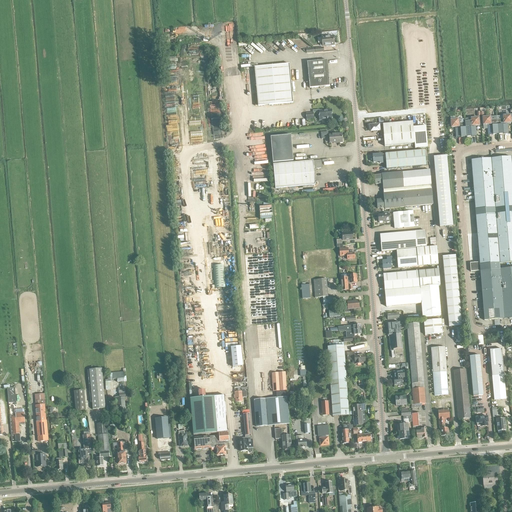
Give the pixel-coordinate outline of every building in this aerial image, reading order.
[(323,46),(336,45),(334,35),(322,36),(323,46)] [(325,87),(325,86),(330,86),(327,60),(307,62),(310,88),(320,87),(320,88),(321,88),(323,88),(324,88),(325,87)] [(258,106),(293,103),(290,64),(255,67),(258,106)] [(319,116),(318,116),(319,121),(332,120),(332,119),(331,115),(332,115),(332,114),(332,110),(327,110),(326,110),(326,111),(325,111),(325,110),(324,110),(319,111),(319,113),(319,115),(319,116)] [(503,116),(497,116),(497,120),(498,134),(508,133),(508,123),(511,123),(511,115),(503,116)] [(490,117),(483,117),(483,125),(484,129),(488,129),(488,135),(498,134),(497,120),(497,116),(490,117)] [(466,137),(476,136),(476,126),(479,125),(479,118),(466,119),(466,120),(465,120),(466,137)] [(464,120),(464,119),(459,119),(460,120),(459,120),(459,119),(451,120),(451,128),(455,127),(456,138),(466,137),(465,120),(464,120)] [(413,121),(383,124),(385,146),(415,143),(415,148),(415,149),(428,148),(428,142),(427,126),(413,127),(413,121)] [(343,142),(343,137),(343,133),(338,133),(330,134),(330,142),(338,141),(338,142),(343,142)] [(273,163),(294,160),(292,134),(271,137),(273,163)] [(426,165),(425,151),(385,154),(385,155),(382,155),(382,154),(373,154),(373,162),(379,162),(379,163),(383,163),(382,159),(385,159),(387,169),(426,165)] [(440,227),(453,226),(447,156),(434,157),(440,227)] [(492,168),(511,166),(511,157),(491,158),(492,168)] [(472,170),(485,169),(485,159),(471,160),(472,170)] [(276,188),(315,184),(314,168),(323,168),(322,160),(274,164),(276,188)] [(493,178),(511,176),(511,166),(492,168),(493,178)] [(473,180),(493,178),(492,168),(485,169),(472,170),(473,180)] [(382,175),(375,176),(375,184),(383,184),(383,189),(384,194),(431,190),(431,184),(430,170),(387,173),(382,174),(382,175)] [(494,188),(511,186),(511,176),(493,178),(494,188)] [(474,190),(494,188),(493,178),(473,180),(474,190)] [(495,198),(511,196),(511,186),(494,188),(495,198)] [(475,200),(494,198),(495,198),(494,188),(474,190),(475,200)] [(384,199),(377,200),(378,208),(385,208),(385,209),(405,207),(433,205),(431,190),(384,194),(384,199)] [(495,208),(511,206),(511,196),(495,198),(495,208)] [(475,210),(495,208),(495,198),(494,198),(475,200),(475,210)] [(511,206),(495,208),(496,214),(497,226),(511,224),(511,206)] [(395,228),(414,226),(413,211),(393,213),(395,228)] [(390,222),(389,213),(378,214),(379,222),(386,221),(386,222),(390,222)] [(477,228),(497,226),(496,214),(476,215),(477,228)] [(498,239),(511,237),(511,224),(497,226),(498,239)] [(478,240),(498,239),(497,226),(477,228),(478,240)] [(382,252),(397,251),(417,249),(427,248),(425,230),(380,234),(382,252)] [(343,241),(353,240),(352,232),(342,232),(343,241)] [(499,251),(511,249),(511,237),(498,239),(499,251)] [(479,253),(499,251),(498,239),(478,240),(479,253)] [(337,244),(338,248),(339,247),(340,256),(347,255),(348,259),(355,259),(354,252),(348,253),(348,248),(343,248),(343,244),(342,244),(337,244)] [(427,248),(417,249),(418,266),(438,264),(437,248),(427,248)] [(417,249),(397,251),(398,268),(418,266),(417,249)] [(500,263),(511,262),(511,249),(499,251),(500,263)] [(480,265),(500,263),(499,251),(479,253),(480,265)] [(444,272),(457,271),(456,256),(443,257),(444,272)] [(383,270),(392,269),(391,261),(392,261),(391,258),(387,258),(387,260),(382,261),(383,270)] [(471,271),(480,271),(480,265),(480,263),(470,264),(471,271)] [(214,289),(225,288),(224,265),(213,266),(214,289)] [(501,279),(511,278),(511,268),(500,269),(501,279)] [(481,281),(501,279),(500,269),(480,271),(481,281)] [(385,291),(439,286),(440,286),(439,270),(384,274),(385,291)] [(446,295),(459,294),(457,271),(444,272),(446,295)] [(342,290),(352,289),(352,285),(348,286),(347,281),(350,281),(350,283),(357,282),(356,274),(349,275),(350,277),(347,278),(347,277),(341,278),(342,283),(341,283),(342,285),(342,290)] [(502,289),(511,288),(511,278),(501,279),(502,289)] [(315,298),(328,297),(327,279),(313,280),(315,298)] [(482,291),(502,289),(501,279),(481,281),(482,291)] [(309,284),(301,285),(302,299),(311,298),(309,284)] [(441,315),(439,286),(385,291),(386,306),(422,303),(423,317),(441,315)] [(503,299),(511,298),(511,288),(502,289),(503,299)] [(483,300),(503,299),(502,289),(482,291),(483,300)] [(449,327),(462,326),(459,294),(446,295),(449,327)] [(503,309),(511,308),(511,298),(503,299),(503,309)] [(484,311),(503,309),(503,299),(483,300),(484,311)] [(344,313),(351,312),(351,309),(359,308),(358,301),(347,302),(348,309),(344,309),(344,313)] [(504,319),(511,318),(511,308),(503,309),(504,319)] [(484,320),(504,319),(503,309),(484,311),(484,320)] [(425,335),(443,333),(441,319),(424,321),(425,335)] [(400,322),(388,323),(389,336),(390,335),(391,351),(392,357),(395,357),(395,355),(400,354),(400,356),(403,356),(402,354),(403,354),(401,334),(402,334),(400,322)] [(414,408),(417,407),(419,407),(422,404),(426,404),(419,323),(407,324),(414,408)] [(343,342),(353,341),(352,338),(355,337),(354,334),(361,334),(361,329),(353,330),(353,331),(346,331),(347,337),(343,337),(343,342)] [(329,347),(328,347),(330,381),(346,380),(345,360),(344,354),(344,346),(343,343),(339,343),(338,343),(333,343),(330,343),(329,344),(329,347)] [(241,346),(231,347),(233,367),(243,366),(241,346)] [(445,347),(431,348),(433,373),(447,372),(445,347)] [(502,350),(490,351),(494,400),(507,399),(502,350)] [(355,355),(354,352),(347,353),(348,360),(353,360),(353,364),(355,363),(356,364),(359,364),(359,362),(364,362),(364,355),(355,355)] [(483,395),(480,356),(470,357),(473,396),(483,395)] [(93,410),(106,408),(102,369),(90,370),(93,410)] [(458,419),(470,418),(466,370),(453,371),(458,419)] [(404,371),(394,372),(395,378),(394,378),(394,384),(403,384),(402,377),(405,377),(404,371)] [(125,382),(124,372),(112,373),(108,373),(108,380),(105,380),(106,390),(111,390),(110,381),(113,381),(113,380),(117,379),(118,382),(125,382)] [(272,373),(273,392),(287,390),(285,372),(272,373)] [(447,372),(433,373),(435,396),(449,395),(447,372)] [(346,380),(330,381),(333,416),(349,415),(346,380)] [(15,387),(7,388),(9,403),(15,403),(15,405),(17,405),(15,387)] [(120,398),(115,398),(116,405),(117,405),(117,407),(118,406),(118,412),(125,412),(124,397),(126,397),(125,393),(126,393),(125,388),(119,389),(120,398)] [(199,398),(190,399),(194,435),(222,433),(222,434),(218,434),(219,436),(209,437),(210,448),(217,447),(225,447),(225,449),(228,449),(228,443),(218,444),(218,441),(229,440),(225,396),(205,397),(205,390),(199,391),(199,398)] [(236,401),(243,401),(242,397),(247,397),(247,391),(235,392),(236,401)] [(38,441),(48,440),(47,420),(45,393),(35,394),(36,405),(37,421),(36,421),(38,441)] [(256,427),(289,424),(287,397),(254,400),(256,427)] [(396,406),(406,405),(406,397),(396,398),(396,406)] [(354,426),(367,425),(365,405),(353,406),(354,426)] [(446,428),(445,420),(450,419),(449,410),(438,411),(440,429),(441,429),(441,436),(449,435),(448,428),(446,428)] [(249,414),(249,411),(243,412),(245,435),(245,438),(240,438),(241,451),(253,450),(253,448),(249,414)] [(12,442),(21,441),(19,422),(24,421),(23,412),(16,412),(16,416),(10,417),(12,442)] [(422,426),(421,413),(415,414),(412,414),(412,415),(412,422),(413,427),(422,426)] [(477,424),(477,426),(481,426),(488,426),(488,423),(488,417),(476,418),(477,424)] [(506,430),(505,418),(497,419),(498,431),(498,433),(502,433),(501,430),(506,430)] [(167,419),(155,420),(157,440),(169,439),(167,419)] [(100,457),(96,458),(97,466),(104,466),(103,457),(109,457),(109,451),(110,451),(108,433),(107,422),(97,423),(98,434),(99,451),(100,451),(100,452),(100,457)] [(399,432),(409,431),(408,423),(398,424),(399,432)] [(344,435),(342,435),(343,444),(350,443),(349,439),(351,439),(350,430),(353,430),(353,425),(351,425),(351,424),(343,425),(343,426),(344,435)] [(326,436),(329,436),(328,426),(317,427),(318,437),(321,436),(321,438),(320,438),(321,446),(329,445),(329,437),(327,437),(326,436)] [(282,436),(282,428),(274,429),(275,439),(282,438),(283,449),(292,449),(290,435),(282,436)] [(421,438),(427,437),(426,428),(421,429),(421,431),(416,431),(417,438),(418,438),(418,439),(421,438)] [(80,458),(78,458),(79,463),(80,463),(80,464),(82,464),(82,463),(88,463),(87,453),(92,453),(91,435),(90,431),(86,431),(86,435),(84,435),(83,436),(84,450),(79,450),(80,458)] [(179,435),(180,447),(188,446),(187,434),(185,434),(184,431),(179,432),(179,435)] [(409,432),(409,431),(399,432),(399,439),(412,438),(411,431),(409,432)] [(303,439),(303,436),(296,436),(296,440),(298,440),(298,448),(307,447),(306,439),(303,439)] [(209,437),(194,438),(195,450),(210,449),(210,448),(209,437)] [(118,464),(127,463),(126,455),(129,454),(128,441),(117,443),(118,452),(117,452),(118,464)] [(145,454),(145,450),(144,443),(143,443),(139,443),(140,454),(139,454),(139,462),(147,462),(146,454),(145,454)] [(59,457),(67,456),(66,444),(58,444),(59,457)] [(225,447),(217,447),(217,455),(226,454),(225,449),(225,447)] [(40,450),(33,451),(33,455),(33,459),(37,459),(37,467),(46,466),(45,454),(40,454),(40,450)] [(411,482),(410,474),(410,472),(401,472),(402,479),(402,481),(405,481),(408,481),(408,482),(410,482),(411,482)] [(494,479),(493,473),(483,474),(484,485),(493,484),(493,486),(498,485),(497,479),(494,479)] [(352,494),(352,486),(348,486),(348,480),(340,480),(341,491),(349,490),(349,494),(352,494)] [(322,489),(323,494),(327,493),(327,494),(335,493),(334,486),(332,487),(332,482),(331,482),(331,481),(328,482),(326,482),(326,489),(322,489)] [(310,492),(310,483),(303,484),(301,484),(302,496),(309,495),(309,503),(316,503),(315,492),(310,492)] [(287,493),(284,494),(284,495),(284,500),(287,499),(289,499),(288,497),(291,497),(297,497),(296,491),(294,491),(293,485),(286,486),(286,487),(285,487),(285,489),(286,489),(286,492),(287,492),(287,493)] [(209,499),(209,494),(199,495),(200,502),(206,501),(207,511),(214,511),(213,499),(209,499)] [(225,502),(222,503),(222,511),(223,511),(227,510),(229,510),(228,505),(233,505),(232,495),(224,496),(225,502)] [(351,495),(339,496),(340,506),(342,506),(342,511),(351,511),(351,508),(352,508),(351,495)] [(106,503),(106,502),(103,502),(103,503),(102,503),(102,511),(111,511),(110,502),(106,503)] [(479,511),(478,503),(471,504),(471,511),(479,511)]
